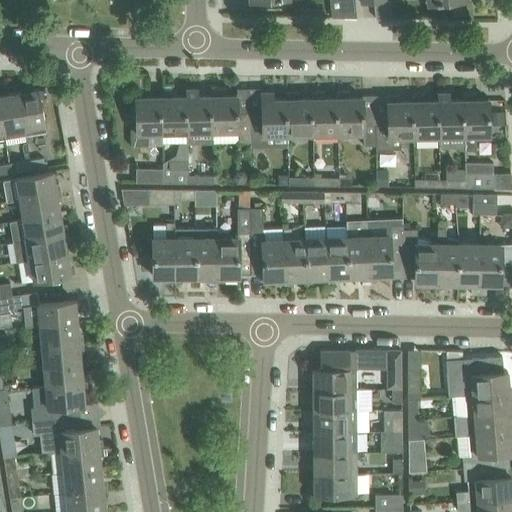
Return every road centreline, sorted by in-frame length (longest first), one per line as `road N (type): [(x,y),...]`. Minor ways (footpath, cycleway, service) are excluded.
road 1 (residential): [(511,52),(197,46)]
road 2 (residential): [(122,325),(74,48)]
road 3 (residential): [(511,324),(266,324)]
road 4 (residential): [(148,511),(122,325)]
road 5 (residential): [(252,511),(266,324)]
road 6 (residential): [(266,324),(122,325)]
road 7 (residential): [(197,46),(74,48)]
